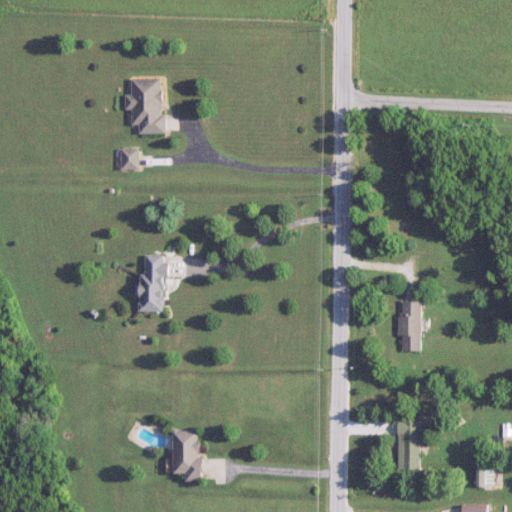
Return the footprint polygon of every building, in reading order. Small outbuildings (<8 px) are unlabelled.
[(142,132),(166,132),(166,78),(133,78),(133,95),(128,95),(128,109),(135,109),(135,124),(142,124),(142,132)] [(124,148),(124,169),(141,169),(141,148),(124,148)] [(169,312),(169,254),(144,254),(144,312),(169,312)] [(423,351),(423,301),(402,301),(402,351),(423,351)] [(399,420),(399,469),(423,469),(423,420),(399,420)] [(177,431),(177,473),(188,473),(188,480),(205,480),(205,431),(177,431)] [(477,486),(497,486),(497,469),(477,469),(477,486)]
